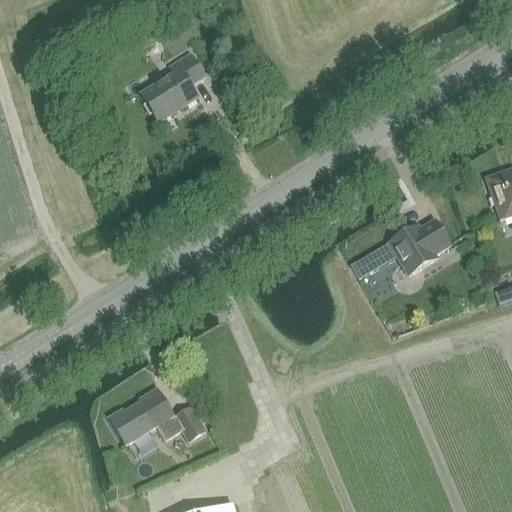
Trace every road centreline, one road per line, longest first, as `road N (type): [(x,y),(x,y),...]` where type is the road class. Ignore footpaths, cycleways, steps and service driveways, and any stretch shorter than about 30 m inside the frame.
road 1 (tertiary): [(0,368),(511,44)]
road 2 (track): [(0,75),(50,233),(99,305)]
